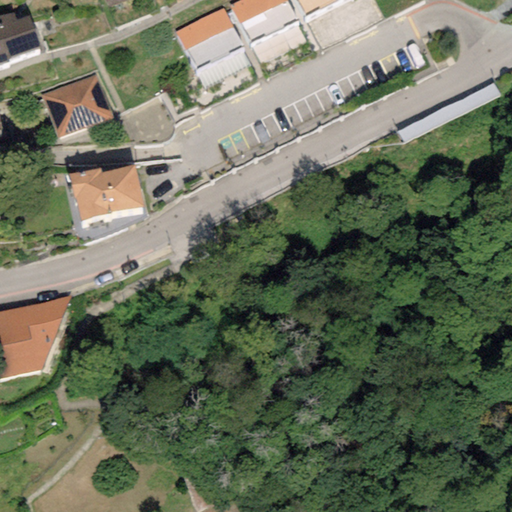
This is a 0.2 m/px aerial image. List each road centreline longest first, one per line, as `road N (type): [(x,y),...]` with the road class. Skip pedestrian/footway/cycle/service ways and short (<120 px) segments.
road 1 (tertiary): [(0,283),(125,250),(501,58)]
road 2 (residential): [(501,58),(469,26),(435,18),(169,153),(0,159)]
